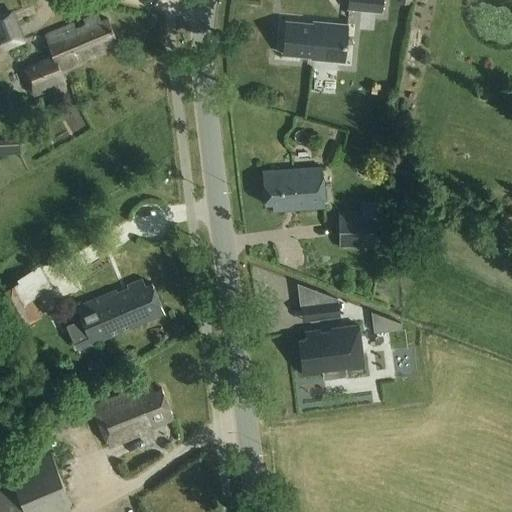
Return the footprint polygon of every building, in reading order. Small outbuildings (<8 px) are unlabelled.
[(347,0),(347,10),(381,13),(382,0),(347,0)] [(0,52),(25,43),(17,25),(11,10),(11,9),(4,13),(0,13),(0,52)] [(66,85),(60,69),(117,47),(107,21),(102,23),(99,16),(87,21),(90,28),(76,34),(73,27),(45,38),(52,55),(32,63),(38,76),(27,80),(34,98),(46,93),(45,89),(59,83),(61,87),(66,85)] [(313,25),(284,22),(281,55),(309,58),(309,60),(344,64),(347,26),(313,23),(313,25)] [(22,140),(0,141),(0,155),(22,154),(22,143),(22,140)] [(325,208),(322,168),(262,172),(265,206),(271,205),(272,212),(325,208)] [(337,248),(380,248),(380,213),(337,213),(337,248)] [(19,284),(11,289),(0,295),(0,309),(13,332),(42,316),(32,300),(53,288),(40,266),(16,279),(19,284)] [(145,286),(142,279),(126,286),(129,291),(117,296),(115,292),(78,308),(94,344),(165,313),(152,283),(145,286)] [(338,298),(315,290),(315,291),(319,320),(341,317),(338,300),(338,298)] [(401,324),(371,313),(373,333),(401,329),(401,325),(401,324)] [(305,339),(299,340),(299,342),(303,375),(322,373),(323,380),(346,377),(345,371),(360,369),(363,368),(358,326),(330,329),(331,332),(329,332),(320,334),(320,330),(305,332),(305,335),(306,339),(305,339)] [(155,390),(152,382),(95,405),(111,445),(142,433),(140,427),(152,422),(154,428),(175,419),(162,387),(155,390)] [(41,427),(9,439),(16,456),(47,444),(41,427)] [(51,453),(0,473),(0,511),(62,511),(73,508),(51,453)]
